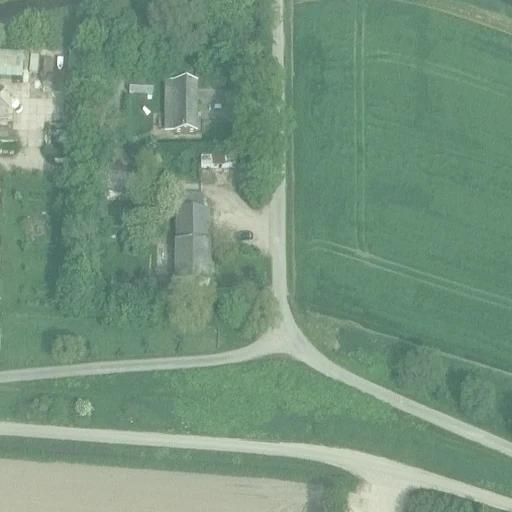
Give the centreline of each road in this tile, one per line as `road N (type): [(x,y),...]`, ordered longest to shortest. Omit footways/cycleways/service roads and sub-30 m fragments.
road 1 (unclassified): [(0,431),(321,456),(511,506)]
road 2 (unclassified): [(284,342),(278,0)]
road 3 (unclassified): [(284,342),(0,377)]
road 4 (unclassified): [(511,447),(284,342)]
